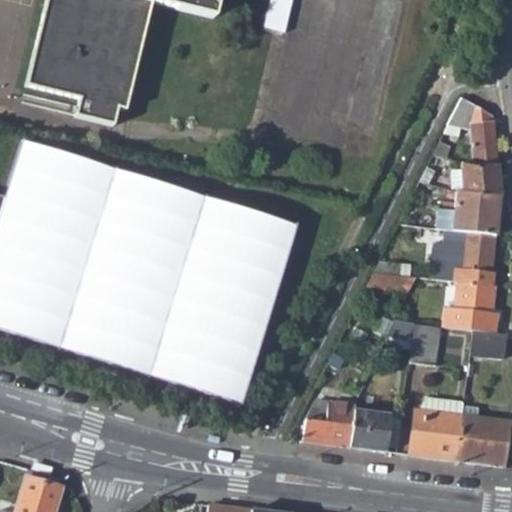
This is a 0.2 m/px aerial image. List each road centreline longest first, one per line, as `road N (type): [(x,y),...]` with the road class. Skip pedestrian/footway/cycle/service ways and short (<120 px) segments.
road 1 (tertiary): [(122,454),(511,509)]
road 2 (tertiary): [(0,414),(122,454)]
